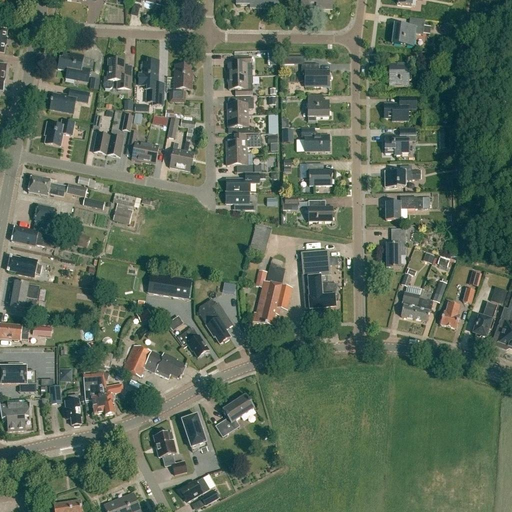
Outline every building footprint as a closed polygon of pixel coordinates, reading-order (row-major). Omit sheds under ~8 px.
[(164,8),(166,0),(134,0),(133,4),(140,5),(141,0),(146,0),(145,3),(164,8)] [(279,11),(279,0),(235,0),(235,6),(250,7),(250,11),(279,11)] [(332,11),(331,0),(301,0),(301,11),(332,11)] [(422,36),(424,21),(409,20),(408,27),(393,25),(391,45),(413,48),(414,35),(422,36)] [(448,34),(450,27),(442,25),(441,32),(448,34)] [(59,62),(57,71),(67,73),(65,80),(88,84),(91,71),(82,69),(84,58),(74,56),(74,58),(63,56),(62,62),(59,62)] [(228,66),(229,79),(247,78),(246,71),(252,71),(252,58),(234,59),(234,65),(228,66)] [(132,68),(128,68),(128,66),(125,66),(125,63),(109,62),(108,80),(104,80),(104,89),(105,91),(110,92),(112,90),(112,84),(118,84),(118,92),(130,93),(131,80),(132,68)] [(163,107),(164,85),(158,85),(159,63),(151,63),(151,64),(149,65),(142,65),(142,75),(139,75),(139,87),(147,88),(146,104),(153,104),(152,107),(163,107)] [(185,104),(186,94),(182,94),(182,91),(192,91),(192,81),(191,80),(192,79),(190,76),(190,67),(187,67),(184,64),(181,67),(175,67),(174,91),(176,91),(176,94),(170,93),(170,104),(185,104)] [(315,73),(315,65),(301,65),(301,82),(304,82),(305,88),(328,88),(328,73),(315,73)] [(388,88),(409,88),(409,67),(388,67),(388,88)] [(252,78),(247,78),(229,79),(229,92),(235,91),(235,98),(252,97),(252,78)] [(88,105),(89,95),(70,91),(69,98),(68,97),(68,99),(53,96),(50,111),(73,116),(76,103),(88,105)] [(308,119),(329,119),(329,103),(320,103),(320,97),(307,98),(308,119)] [(248,105),(253,105),(253,99),(237,100),(237,106),(227,106),(228,118),(248,117),(248,105)] [(408,111),(416,110),(416,99),(399,99),(399,106),(384,106),(384,120),(392,120),(392,123),(408,123),(408,111)] [(174,113),(166,112),(165,119),(180,120),(181,120),(184,122),(184,119),(182,117),(180,117),(180,116),(173,116),(174,113)] [(95,117),(92,130),(99,132),(102,118),(95,117)] [(122,133),(130,135),(133,119),(125,117),(122,133)] [(248,129),(248,117),(228,118),(228,130),(238,129),(238,135),(254,135),(254,129),(248,129)] [(168,140),(176,142),(179,122),(171,121),(168,140)] [(72,138),(74,125),(62,122),(61,127),(47,124),(46,132),(48,133),(45,146),(60,149),(63,136),(72,138)] [(184,122),(182,122),(181,128),(195,130),(196,124),(191,123),(184,122)] [(304,154),(330,153),(329,137),(320,137),(320,135),(314,135),(314,130),(301,130),(301,141),(304,141),(304,154)] [(409,143),(416,143),(415,130),(400,130),(400,138),(395,138),(395,137),(385,137),(385,155),(394,155),(394,157),(401,157),(401,155),(409,155),(409,143)] [(293,131),(282,131),(282,144),(293,144),(293,131)] [(448,132),(439,132),(440,142),(448,142),(448,132)] [(143,165),(147,147),(135,145),(137,135),(131,134),(128,148),(134,149),(131,163),(143,165)] [(107,157),(110,138),(98,136),(94,155),(107,157)] [(165,150),(168,137),(161,136),(158,148),(165,150)] [(260,137),(238,137),(238,144),(226,144),(227,156),(247,155),(247,149),(261,149),(260,137)] [(268,146),(277,145),(277,137),(267,137),(268,146)] [(119,160),(123,140),(110,138),(107,157),(119,160)] [(190,144),(185,143),(184,153),(180,172),(191,174),(195,155),(188,154),(190,144)] [(184,153),(178,151),(179,145),(174,145),(169,169),(180,172),(184,153)] [(159,149),(147,147),(143,165),(155,168),(159,149)] [(247,167),(247,155),(227,156),(227,168),(237,167),(237,175),(245,174),(245,175),(253,175),(253,167),(247,167)] [(309,188),(332,188),(332,172),(324,172),(324,166),(306,166),(306,182),(309,182),(309,188)] [(421,182),(421,173),(412,173),(412,167),(400,168),(400,174),(385,174),(386,189),(405,189),(405,182),(421,182)] [(259,175),(253,175),(245,175),(245,181),(226,181),(226,194),(250,193),(250,185),(259,185),(259,175)] [(85,199),(87,190),(68,186),(68,189),(50,185),(51,182),(31,178),(30,186),(57,191),(57,193),(64,194),(80,198),(85,199)] [(79,178),(78,185),(88,188),(88,189),(97,191),(98,190),(101,191),(103,186),(95,184),(95,183),(89,181),(79,178)] [(57,193),(57,191),(30,186),(28,194),(47,199),(48,196),(63,200),(64,194),(57,193)] [(250,193),(226,194),(226,206),(237,206),(237,212),(255,212),(255,205),(249,205),(249,194),(250,194),(250,193)] [(117,205),(113,223),(129,227),(136,199),(115,194),(113,204),(117,205)] [(429,199),(417,199),(404,199),(404,205),(386,206),(386,222),(401,222),(400,211),(429,211),(429,199)] [(308,224),(332,224),(332,208),(320,208),(320,202),(308,202),(308,224)] [(104,205),(97,203),(95,211),(102,213),(104,205)] [(52,225),(55,211),(39,208),(33,232),(14,228),(11,243),(35,248),(35,247),(54,251),(57,239),(60,227),(52,225)] [(256,226),(249,252),(264,257),(272,230),(256,226)] [(400,258),(405,258),(405,231),(392,231),(392,246),(386,246),(386,270),(401,270),(400,258)] [(86,250),(89,239),(78,235),(75,246),(86,250)] [(305,316),(311,316),(324,315),(323,311),(336,309),(335,298),(337,297),(338,286),(328,285),(327,278),(330,278),(328,253),(300,255),(302,277),(308,277),(309,279),(307,279),(308,281),(303,281),(303,284),(302,284),(305,316)] [(426,255),(423,263),(431,266),(434,258),(426,255)] [(38,265),(38,262),(20,259),(20,260),(10,258),(7,273),(17,275),(17,276),(34,280),(37,265),(38,265)] [(287,312),(292,290),(282,288),(285,272),(280,271),(283,264),(273,259),(270,265),(268,274),(258,271),(255,287),(261,289),(255,314),(254,314),(251,323),(271,328),(274,316),(277,317),(279,310),(287,312)] [(446,272),(449,263),(439,260),(437,266),(441,267),(440,270),(446,272)] [(405,275),(400,286),(407,289),(411,278),(405,275)] [(188,302),(191,282),(151,276),(148,295),(188,302)] [(434,295),(441,298),(446,286),(439,283),(434,295)] [(36,311),(39,288),(15,284),(15,285),(12,284),(9,300),(12,301),(11,309),(23,311),(24,309),(36,311)] [(507,293),(495,289),(490,303),(502,307),(507,293)] [(466,291),(463,304),(470,306),(474,293),(466,291)] [(414,321),(419,301),(419,299),(404,296),(402,309),(403,309),(401,318),(414,321)] [(225,315),(218,305),(216,307),(212,301),(199,309),(198,314),(214,339),(215,338),(220,346),(224,343),(225,344),(229,342),(229,341),(230,340),(225,332),(226,331),(219,319),(225,315)] [(426,302),(419,301),(414,321),(427,324),(429,314),(430,314),(433,303),(426,302)] [(511,303),(509,311),(504,310),(494,338),(500,340),(498,344),(509,347),(508,349),(511,349),(511,303)] [(492,323),(497,307),(487,304),(485,311),(482,319),(477,317),(474,326),(476,327),(473,335),(475,336),(475,338),(479,339),(481,338),(486,340),(488,331),(491,332),(494,323),(492,323)] [(440,326),(440,327),(456,331),(459,318),(457,318),(460,308),(448,305),(445,315),(443,314),(441,322),(440,322),(439,326),(440,326)] [(151,319),(147,311),(140,315),(144,323),(151,319)] [(174,330),(184,325),(181,318),(171,323),(174,330)] [(29,335),(29,329),(22,328),(22,327),(0,325),(0,339),(13,341),(14,343),(18,343),(19,341),(21,341),(21,335),(29,335)] [(95,343),(94,331),(67,330),(68,345),(95,343)] [(197,359),(208,352),(199,338),(198,339),(192,330),(185,335),(191,344),(187,346),(192,353),(193,352),(197,359)] [(85,361),(94,353),(86,345),(78,354),(85,361)] [(180,381),(186,367),(177,363),(177,361),(164,355),(162,359),(141,348),(134,347),(123,371),(140,379),(145,369),(169,381),(171,376),(180,381)] [(111,369),(113,356),(101,354),(99,365),(111,369)] [(0,387),(36,387),(36,373),(26,373),(26,369),(22,369),(22,366),(14,366),(14,369),(0,369),(0,387)] [(73,383),(73,370),(59,371),(60,384),(73,383)] [(110,375),(99,372),(97,375),(83,378),(83,381),(84,390),(85,403),(91,402),(94,416),(104,415),(105,417),(114,416),(113,407),(115,406),(112,395),(124,394),(122,386),(105,389),(103,381),(108,382),(110,375)] [(48,389),(50,406),(62,404),(60,388),(48,389)] [(69,403),(65,403),(67,421),(71,420),(72,427),(81,426),(81,419),(82,419),(81,409),(80,409),(79,402),(78,396),(68,398),(69,403)] [(236,422),(255,410),(246,397),(222,412),(227,420),(215,428),(223,439),(240,428),(236,422)] [(30,419),(30,404),(0,406),(0,410),(2,421),(7,421),(8,433),(26,432),(25,419),(30,419)] [(192,454),(208,449),(203,434),(204,433),(202,428),(201,428),(197,417),(195,418),(194,417),(191,418),(190,419),(182,422),(192,454)] [(175,466),(172,457),(176,456),(171,435),(154,439),(159,460),(162,459),(165,469),(172,467),(175,477),(187,474),(184,464),(175,466)] [(202,496),(209,492),(203,482),(196,486),(195,483),(180,492),(187,504),(202,496)] [(201,501),(205,508),(220,500),(216,493),(201,501)] [(118,511),(138,504),(134,495),(115,503),(118,511)] [(81,511),(80,502),(54,507),(54,511),(81,511)] [(115,503),(104,507),(105,511),(118,511),(115,503)]
